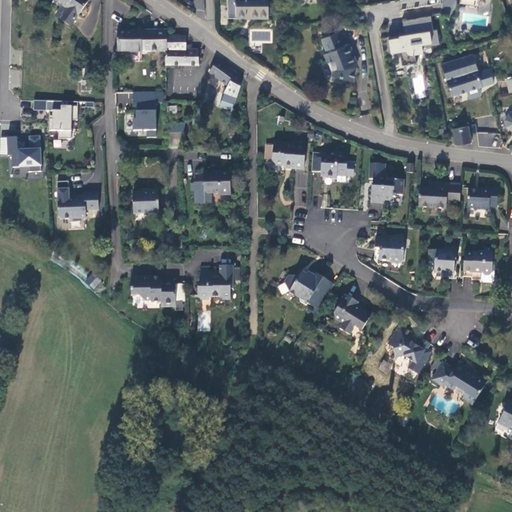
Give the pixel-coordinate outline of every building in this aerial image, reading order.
[(71,26),(89,0),(54,0),(63,6),(56,16),(71,26)] [(202,0),(188,0),(188,8),(202,8),(202,0)] [(268,0),(227,0),(228,17),(268,17),(268,0)] [(400,34),(389,36),(392,52),(401,51),(404,64),(417,62),(416,53),(424,51),(423,46),(440,43),(438,29),(434,30),(431,15),(420,17),(423,32),(406,35),(401,36),(400,34)] [(420,17),(403,20),(406,35),(423,32),(420,17)] [(167,30),(119,31),(119,51),(166,52),(168,51),(167,37),(167,30)] [(250,40),(269,41),(269,32),(250,31),(250,40)] [(327,53),(324,54),(327,62),(330,61),(334,70),(332,75),(353,81),(356,68),(357,68),(357,67),(355,62),(357,62),(357,60),(356,60),(350,44),(345,46),(339,32),(322,39),(327,53)] [(166,52),(166,66),(199,66),(199,50),(186,50),(186,37),(167,37),(168,51),(166,52)] [(474,54),(457,60),(466,91),(469,90),(470,96),(473,98),(481,96),(482,93),(481,87),(494,83),(490,69),(479,72),(474,54)] [(244,78),(219,60),(209,73),(229,86),(224,93),(225,93),(236,97),(237,97),(244,78)] [(451,95),(458,92),(466,91),(457,60),(443,65),(447,78),(451,95)] [(86,81),(94,80),(94,66),(85,66),(85,67),(86,81)] [(146,137),(157,137),(156,102),(164,102),(164,91),(133,91),(133,131),(146,130),(146,137)] [(236,97),(225,93),(222,102),(233,106),(236,97)] [(46,111),(47,101),(34,100),(34,110),(46,111)] [(68,101),(47,101),(46,111),(53,111),(53,119),(49,119),(49,130),(59,131),(58,139),(71,139),(72,120),(78,120),(78,106),(67,106),(68,101)] [(472,141),(469,126),(454,128),(457,145),(472,141)] [(184,131),(166,131),(166,146),(182,145),(184,131)] [(494,146),(495,133),(479,132),(478,145),(494,146)] [(17,137),(7,138),(8,155),(12,155),(13,167),(28,166),(29,172),(41,171),(40,136),(30,136),(30,147),(31,150),(25,150),(18,150),(17,137)] [(62,140),(54,139),(53,148),(62,148),(62,140)] [(278,167),(285,168),(295,168),(295,171),(305,172),(306,149),(296,148),(296,145),(275,144),(273,163),(278,167)] [(323,159),(313,158),(313,173),(322,174),(322,179),(335,179),(339,177),(347,177),(349,156),(340,155),(340,154),(323,153),(323,159)] [(386,165),(370,164),(370,180),(374,180),(374,188),(373,188),(372,202),(384,203),(384,200),(392,200),(394,198),(396,198),(396,195),(404,196),(404,181),(387,180),(387,175),(385,175),(386,165)] [(231,195),(231,173),(213,173),(213,171),(204,172),(205,183),(196,183),(197,203),(211,202),(210,194),(220,193),(220,195),(231,195)] [(84,193),(84,195),(84,198),(69,199),(69,196),(68,181),(56,182),(59,217),(62,219),(86,218),(85,210),(99,209),(98,192),(84,193)] [(461,204),(462,186),(436,185),(436,189),(431,188),(431,190),(421,189),(420,209),(447,211),(448,203),(461,204)] [(483,190),(470,189),(468,209),(491,210),(491,208),(499,208),(500,189),(492,188),(492,190),(483,189),(483,190)] [(160,190),(151,191),(151,193),(143,192),(135,192),(135,213),(161,214),(160,190)] [(394,236),(394,237),(394,240),(387,240),(377,239),(377,251),(381,251),(381,261),(382,261),(389,262),(390,262),(393,266),(402,266),(405,262),(407,237),(394,236)] [(454,277),(454,266),(454,261),(457,261),(458,246),(446,245),(445,251),(430,250),(430,262),(435,263),(435,274),(443,275),(444,276),(454,277)] [(465,253),(464,274),(483,274),(485,276),(490,276),(495,272),(495,267),(494,265),(495,249),(485,248),(485,253),(465,253)] [(215,275),(211,276),(202,276),(202,285),(199,288),(199,299),(201,301),(208,301),(211,298),(220,298),(224,301),(231,301),(231,289),(234,290),(234,281),(233,269),(233,267),(221,267),(221,278),(218,278),(215,275)] [(202,276),(211,276),(209,274),(209,267),(202,268),(202,276)] [(84,281),(94,290),(101,281),(91,273),(84,281)] [(322,281),(324,278),(315,273),(313,276),(322,281)] [(320,311),(335,286),(324,278),(322,281),(313,276),(309,274),(307,276),(303,274),(301,278),(290,276),(285,284),(291,293),(300,299),(301,303),(308,306),(309,303),(320,311)] [(485,276),(483,274),(483,282),(485,284),(492,284),(495,282),(495,277),(490,276),(485,276)] [(163,308),(168,308),(167,281),(163,281),(163,277),(146,277),(146,284),(133,284),(133,296),(140,296),(146,302),(152,302),(152,306),(162,306),(163,308)] [(167,281),(168,308),(177,307),(177,302),(176,284),(176,281),(167,281)] [(184,284),(176,284),(177,302),(185,301),(184,284)] [(347,296),(336,313),(338,319),(346,324),(343,329),(353,335),(358,326),(364,330),(373,317),(362,311),(363,309),(358,307),(360,303),(347,296)] [(423,339),(421,343),(420,345),(414,341),(416,339),(417,338),(413,336),(415,333),(402,325),(389,344),(396,348),(399,359),(405,357),(419,365),(420,363),(424,366),(434,352),(427,348),(428,347),(431,348),(433,344),(423,339)] [(386,373),(391,364),(383,359),(378,368),(386,373)] [(435,365),(442,369),(445,363),(439,359),(435,365)] [(489,380),(476,372),(476,374),(469,370),(468,366),(462,363),(458,369),(446,362),(445,363),(442,369),(435,381),(446,389),(449,385),(457,390),(459,388),(465,392),(466,396),(464,400),(474,406),(489,380)] [(457,390),(466,396),(465,392),(459,388),(457,390)] [(511,401),(509,400),(505,407),(506,413),(500,424),(511,430),(511,401)]
